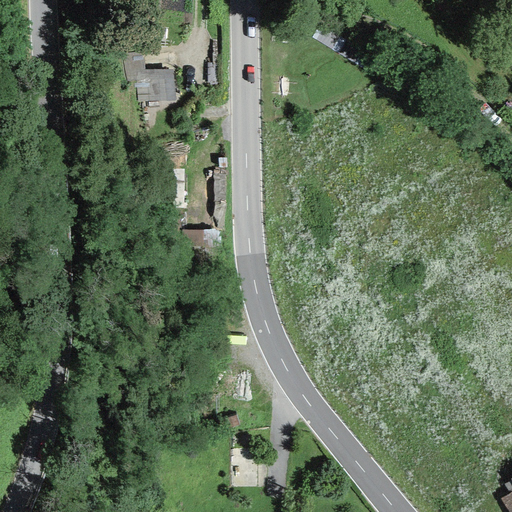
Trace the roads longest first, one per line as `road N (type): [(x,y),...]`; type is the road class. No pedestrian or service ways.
road 1 (tertiary): [(397,511),(302,396),(262,315),(248,238),(243,0)]
road 2 (tertiary): [(42,0),(60,275),(49,397),(14,511)]
road 3 (unknown): [(511,133),(434,58),(314,0)]
